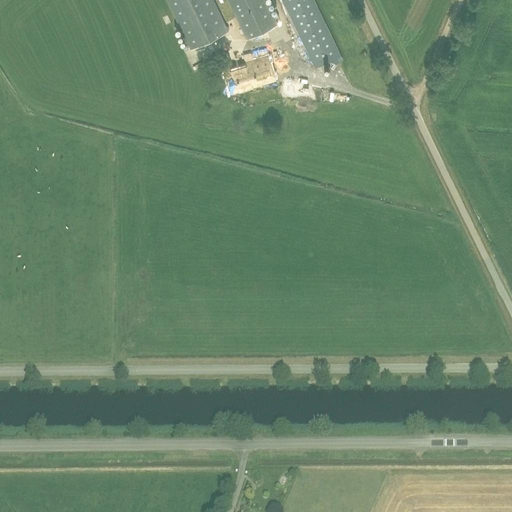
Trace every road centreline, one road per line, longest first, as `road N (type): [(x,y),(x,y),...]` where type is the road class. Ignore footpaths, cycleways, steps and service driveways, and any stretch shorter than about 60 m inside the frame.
road 1 (unclassified): [(511,366),(0,371)]
road 2 (unclassified): [(511,311),(360,0)]
road 3 (unclassified): [(244,444),(511,442)]
road 4 (unclassified): [(244,444),(0,446)]
